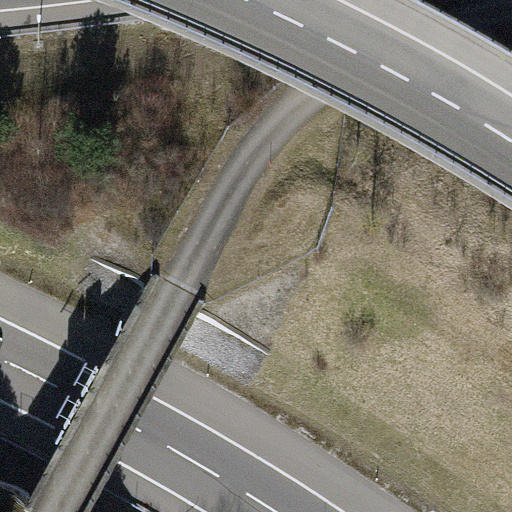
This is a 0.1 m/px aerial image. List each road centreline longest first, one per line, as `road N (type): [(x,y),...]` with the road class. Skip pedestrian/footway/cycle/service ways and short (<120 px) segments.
road 1 (track): [(52,511),(272,119),(355,59),(511,1)]
road 2 (motorway): [(0,358),(276,511)]
road 3 (motorway): [(511,142),(245,0)]
